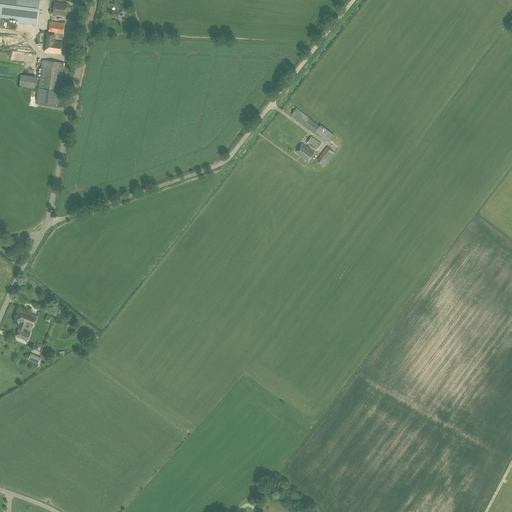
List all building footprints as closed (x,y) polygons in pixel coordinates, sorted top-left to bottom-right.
[(0,0),(0,17),(18,19),(18,22),(37,24),(39,0),(0,0)] [(113,12),(119,19),(127,12),(120,5),(114,0),(111,3),(116,9),(113,12)] [(53,13),(66,15),(66,11),(67,11),(68,8),(67,8),(67,4),(54,2),(53,13)] [(51,53),(61,54),(62,42),(53,40),(54,33),(63,34),(65,23),(50,21),(48,32),(47,32),(45,52),(51,53)] [(36,101),(58,104),(63,62),(42,59),(39,88),(38,88),(36,101)] [(19,86),(35,88),(36,76),(20,74),(19,86)] [(315,131),(328,141),(333,135),(320,124),(319,126),(296,108),(291,115),(314,133),(315,131)] [(309,145),(316,150),(321,144),(312,136),(307,143),(309,145)] [(296,152),(308,161),(315,152),(307,147),(302,143),(296,152)] [(317,160),(325,166),(335,153),(327,147),(317,160)] [(16,336),(27,341),(30,333),(23,330),(25,324),(33,327),(37,316),(21,310),(17,320),(21,322),(16,336)] [(28,360),(38,364),(41,357),(31,353),(28,360)]
